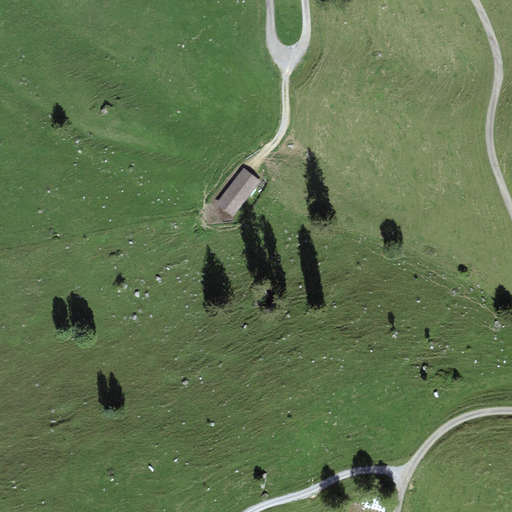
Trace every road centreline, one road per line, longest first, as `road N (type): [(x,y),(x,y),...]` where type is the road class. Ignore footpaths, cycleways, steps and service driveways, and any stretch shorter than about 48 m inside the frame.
road 1 (track): [(511,214),(488,155),(496,73),(489,34),(471,0)]
road 2 (track): [(255,511),(338,477),(404,475)]
road 3 (track): [(404,475),(452,424),(511,413)]
road 4 (track): [(301,0),(303,39),(291,55),(272,46),(267,0)]
